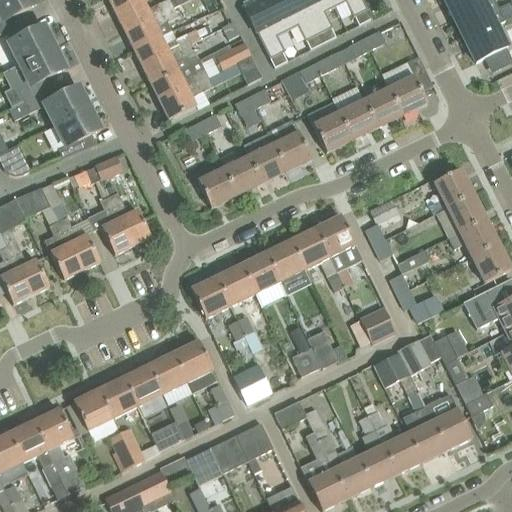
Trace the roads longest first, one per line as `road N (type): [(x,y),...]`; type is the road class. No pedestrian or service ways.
road 1 (residential): [(470,121),(191,261)]
road 2 (residential): [(191,261),(63,0)]
road 3 (residential): [(191,261),(143,314),(83,340),(60,332),(9,358),(0,378)]
road 4 (residential): [(470,121),(411,0)]
